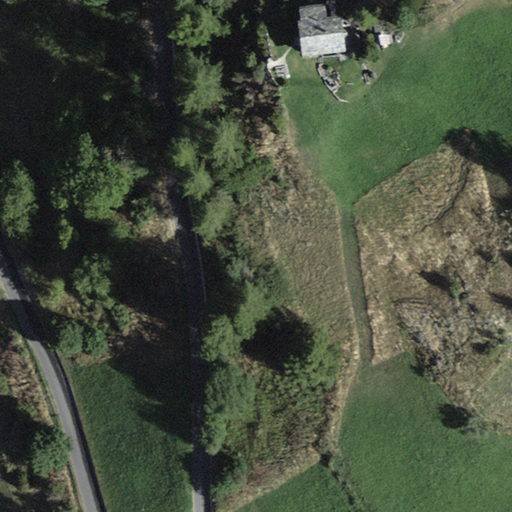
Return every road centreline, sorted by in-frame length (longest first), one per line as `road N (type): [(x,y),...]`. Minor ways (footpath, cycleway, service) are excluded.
road 1 (unclassified): [(163,0),(211,358),(210,511)]
road 2 (unclassified): [(107,511),(35,283),(0,204)]
